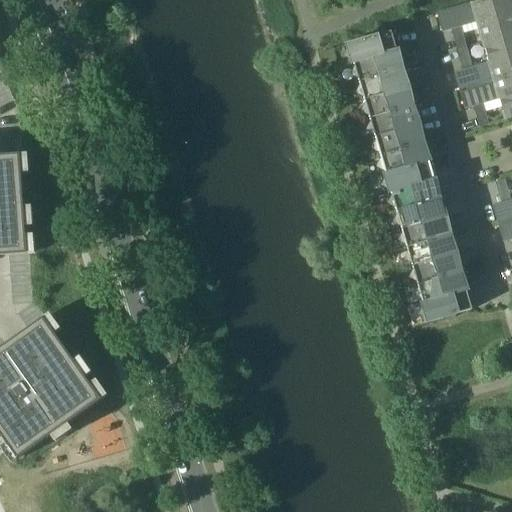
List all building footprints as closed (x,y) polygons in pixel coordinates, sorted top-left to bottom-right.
[(461,27),(478,22),(485,43),(504,38),(492,0),(486,0),(438,14),(443,32),(452,30),(458,51),(467,48),(461,27)] [(511,0),(492,0),(504,38),(511,35),(511,0)] [(355,64),(399,51),(399,49),(398,49),(393,32),(373,38),(370,36),(368,40),(349,45),(351,53),(348,56),(352,58),(354,65),(355,65),(355,64)] [(511,67),(504,38),(485,43),(491,64),(473,69),(467,48),(458,51),(464,71),(455,74),(460,92),(511,76),(511,67)] [(359,77),(361,83),(404,70),(399,51),(355,64),(355,65),(357,71),(355,75),(359,77)] [(410,88),(404,70),(361,83),(362,89),(360,93),(364,95),(366,101),(410,88)] [(511,76),(460,92),(465,109),(474,107),(480,128),(490,125),(483,103),(500,98),(507,120),(511,118),(511,76)] [(369,114),(371,120),(415,107),(410,88),(366,101),(368,108),(366,112),(369,114)] [(421,126),(415,107),(371,120),(373,127),(371,130),(375,132),(377,138),(421,126)] [(426,144),(421,126),(377,138),(378,145),(376,149),(380,151),(382,157),(426,144)] [(431,162),(426,144),(382,157),(384,163),(381,167),(385,169),(387,174),(387,175),(431,162)] [(21,155),(0,156),(0,257),(28,255),(21,155)] [(437,180),(431,162),(387,175),(387,174),(386,174),(388,182),(386,186),(390,188),(392,194),(393,194),(392,193),(437,180)] [(398,212),(442,199),(437,180),(392,193),(393,194),(395,200),(392,204),(396,206),(398,212)] [(494,207),(499,224),(511,220),(511,201),(511,202),(505,180),(496,183),(502,204),(494,207)] [(447,218),(442,199),(398,212),(400,219),(398,223),(402,225),(403,231),(447,218)] [(407,243),(409,249),(452,235),(447,218),(403,231),(405,237),(403,241),(407,243)] [(511,220),(499,224),(504,242),(511,239),(511,220)] [(458,255),(452,235),(409,249),(411,256),(408,260),(412,262),(414,268),(458,255)] [(418,280),(419,286),(463,273),(458,255),(414,268),(416,274),(414,278),(418,280)] [(424,304),(469,291),(463,273),(419,286),(421,292),(419,296),(423,298),(424,303),(424,304)] [(469,293),(469,291),(424,304),(424,303),(423,303),(425,311),(423,314),(427,316),(429,323),(448,318),(452,320),(454,316),(473,311),(468,293),(469,293)] [(44,319),(0,349),(0,433),(18,460),(102,400),(44,319)]
